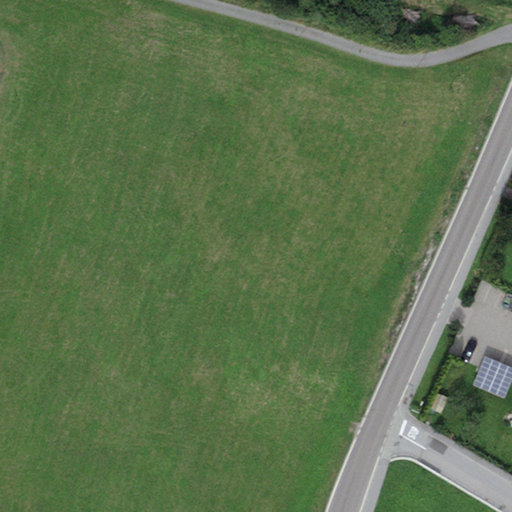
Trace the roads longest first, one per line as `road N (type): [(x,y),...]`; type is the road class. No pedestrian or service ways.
road 1 (primary): [(511,114),(377,422)]
road 2 (track): [(197,0),(404,61),(511,32)]
road 3 (residential): [(511,500),(377,422)]
